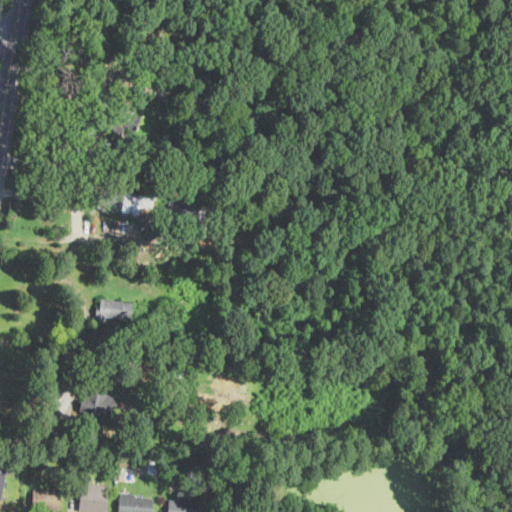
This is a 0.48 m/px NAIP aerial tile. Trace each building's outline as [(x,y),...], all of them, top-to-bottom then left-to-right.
[(144,54),(138,62),(134,59),(140,51),(144,54)] [(129,111),(142,116),(136,131),(123,126),(121,133),(105,127),(105,128),(95,125),(96,121),(92,120),(96,109),(109,114),(114,101),(131,107),(129,111)] [(121,139),(135,145),(136,141),(144,145),(136,165),(128,162),(129,158),(115,153),(121,139)] [(153,194),(153,208),(140,208),(140,214),(122,213),(122,210),(117,210),(118,200),(122,200),(122,193),(153,194)] [(189,201),(187,212),(168,207),(170,197),(189,201)] [(331,258),(331,265),(290,264),(290,257),(331,258)] [(364,297),(363,307),(354,306),(355,296),(364,297)] [(133,303),(132,320),(105,317),(105,320),(96,319),(98,306),(101,306),(101,299),(133,303)] [(154,336),(145,337),(144,329),(153,328),(154,336)] [(83,362),(81,371),(69,369),(71,359),(83,362)] [(119,401),(117,410),(113,409),(111,417),(80,411),(85,389),(116,395),(115,400),(119,401)] [(12,464),(10,474),(7,474),(6,481),(8,481),(7,487),(4,487),(2,499),(0,498),(0,459),(8,461),(7,463),(12,464)] [(93,475),(93,482),(108,483),(107,511),(92,511),(78,511),(80,481),(85,481),(85,475),(93,475)] [(62,492),(60,510),(32,508),(34,489),(62,492)] [(201,493),(201,502),(203,503),(202,511),(168,511),(169,501),(179,502),(180,492),(201,493)] [(154,499),(153,511),(119,511),(121,493),(134,494),(134,497),(154,499)]
